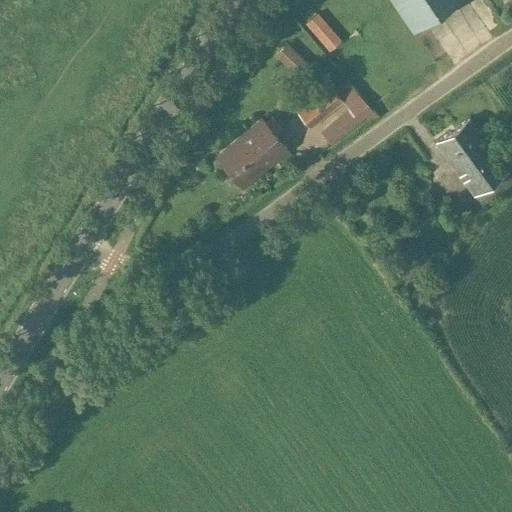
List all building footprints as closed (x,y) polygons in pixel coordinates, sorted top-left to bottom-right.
[(459,0),(394,0),(415,30),(459,0)] [(331,50),(344,39),(319,10),(306,21),(331,50)] [(298,56),(286,45),(276,55),(288,66),(298,56)] [(310,128),(343,102),(330,87),(297,113),(310,128)] [(511,181),(511,178),(506,170),(468,119),(436,143),(482,206),(511,181)] [(241,186),(286,149),(261,120),(217,156),(241,186)]
